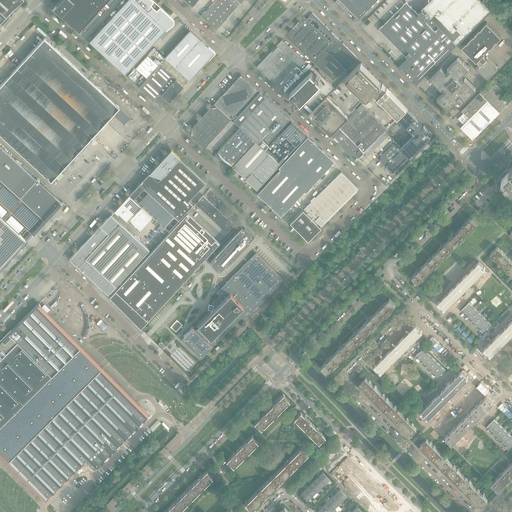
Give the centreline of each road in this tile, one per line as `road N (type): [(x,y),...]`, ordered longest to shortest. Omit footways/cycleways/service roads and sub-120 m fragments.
road 1 (residential): [(471,511),(344,383),(419,303)]
road 2 (secondary): [(472,157),(267,358)]
road 3 (unclassified): [(310,257),(375,188),(235,60)]
road 4 (unclassified): [(472,157),(316,0)]
road 5 (secondary): [(267,358),(115,511)]
road 6 (secondary): [(142,511),(281,372)]
road 7 (unclassified): [(310,257),(171,129)]
road 8 (unclassified): [(183,384),(57,255)]
road 9 (residential): [(419,511),(295,387)]
road 10 (unclassified): [(162,120),(34,4)]
road 11 (unclassified): [(162,120),(46,247)]
road 12 (unclassified): [(57,255),(171,129)]
road 13 (secondary): [(281,372),(384,268)]
road 14 (secondary): [(384,268),(485,169)]
road 15 (residential): [(511,396),(419,303)]
